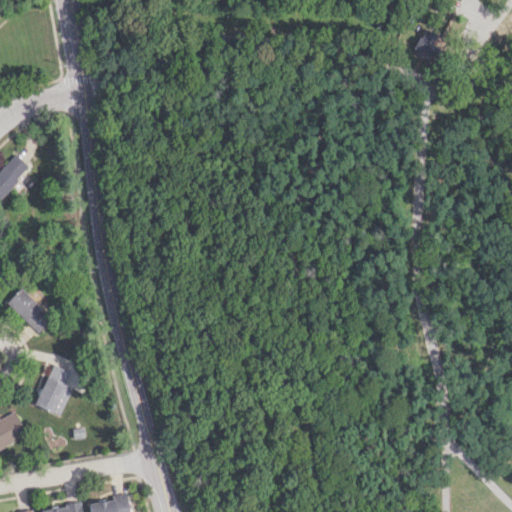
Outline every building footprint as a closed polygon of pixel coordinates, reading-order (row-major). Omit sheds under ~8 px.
[(411,48),(430,59),(442,38),(422,28),(411,48)] [(0,196),(29,166),(14,153),(0,168),(0,196)] [(6,302),(38,332),(52,317),(19,288),(6,302)] [(60,415),(72,388),(64,384),(70,372),(53,364),(34,403),(60,415)] [(12,411),(0,418),(0,447),(25,433),(12,411)] [(87,503),(88,511),(127,511),(124,492),(111,495),(111,498),(87,503)] [(39,511),(81,511),(80,502),(39,508),(39,511)]
